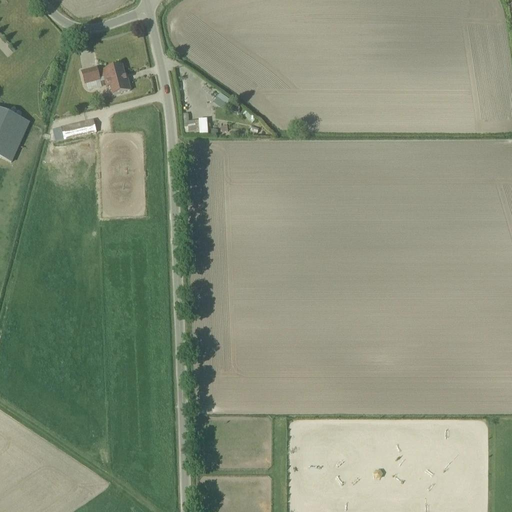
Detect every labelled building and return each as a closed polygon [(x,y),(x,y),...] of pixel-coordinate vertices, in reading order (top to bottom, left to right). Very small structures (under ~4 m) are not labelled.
[(121,67),(102,72),(103,73),(98,74),(96,69),(81,73),(85,85),(100,81),(99,80),(104,79),(107,88),(110,87),(113,96),(130,92),(127,82),(126,82),(121,67)] [(219,95),(216,99),(225,106),(226,106),(229,102),(219,95)] [(0,158),(12,164),(26,133),(30,124),(0,110),(0,158)] [(96,134),(93,121),(61,128),(64,141),(96,134)] [(184,121),(184,133),(198,134),(198,122),(184,121)]
